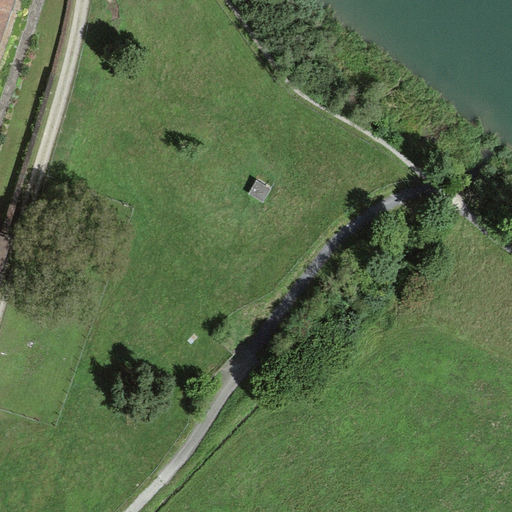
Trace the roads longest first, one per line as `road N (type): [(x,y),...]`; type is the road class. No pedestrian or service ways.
road 1 (track): [(0,305),(79,0)]
road 2 (track): [(127,511),(165,474),(249,352)]
